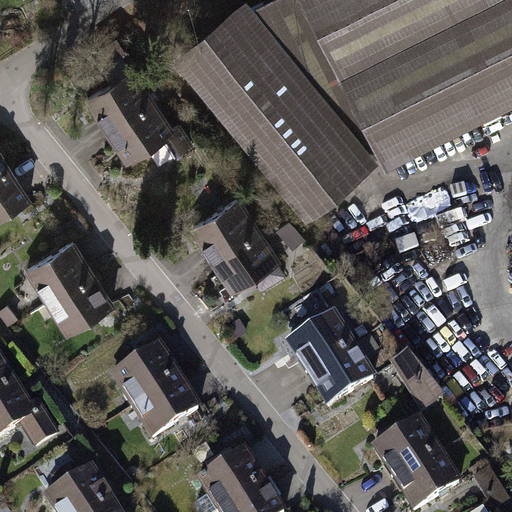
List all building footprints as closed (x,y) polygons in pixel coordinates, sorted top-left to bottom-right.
[(246,4),(172,62),(299,222),(379,162),(297,0),(275,0),(253,13),(246,4)] [(383,170),(511,104),(511,0),(297,0),(379,162),(383,170)] [(142,69),(92,100),(134,165),(156,151),(166,167),(201,145),(188,124),(181,129),(142,69)] [(0,155),(0,226),(41,202),(9,150),(0,155)] [(207,206),(220,196),(210,182),(196,192),(207,206)] [(253,201),(200,231),(237,295),(259,283),(266,294),(296,277),(253,201)] [(83,241),(31,272),(72,340),(123,309),(83,241)] [(386,379),(328,289),(300,307),(316,332),(296,345),(338,410),(386,379)] [(23,318),(11,305),(1,315),(13,328),(23,318)] [(249,332),(244,324),(233,331),(238,338),(249,332)] [(166,345),(115,376),(155,442),(206,411),(166,345)] [(7,351),(0,355),(0,446),(19,435),(32,457),(68,436),(54,414),(48,418),(7,351)] [(413,355),(395,368),(428,413),(446,400),(413,355)] [(377,450),(415,511),(425,511),(469,485),(428,419),(377,450)] [(127,450),(116,437),(105,447),(116,459),(127,450)] [(295,511),(253,448),(201,481),(220,511),(295,511)] [(61,490),(50,497),(59,511),(130,511),(100,465),(90,471),(84,461),(54,480),(61,490)] [(479,484),(498,511),(505,511),(511,507),(511,496),(495,473),(479,484)]
